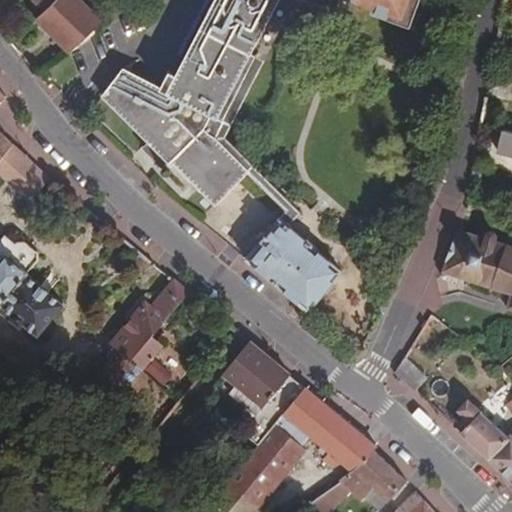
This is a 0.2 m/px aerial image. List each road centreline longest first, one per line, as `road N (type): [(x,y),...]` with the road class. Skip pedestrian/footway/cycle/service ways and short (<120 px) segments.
road 1 (residential): [(366,395),(61,142),(0,62)]
road 2 (residential): [(491,0),(461,164),(366,395)]
road 3 (residential): [(492,511),(366,395)]
